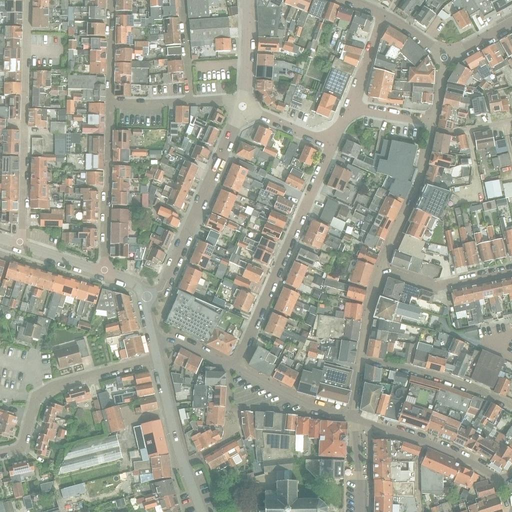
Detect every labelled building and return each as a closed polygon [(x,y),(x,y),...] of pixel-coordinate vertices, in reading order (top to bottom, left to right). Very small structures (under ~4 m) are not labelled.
[(22,13),(22,1),(0,0),(0,1),(7,2),(7,8),(0,7),(0,12),(2,12),(22,13)] [(32,0),(33,8),(48,9),(48,7),(48,0),(32,0)] [(84,8),(105,8),(105,0),(87,0),(87,1),(85,1),(84,8)] [(116,0),(116,11),(130,12),(130,14),(136,14),(137,8),(131,8),(131,2),(131,0),(116,0)] [(148,18),(148,19),(148,26),(154,26),(154,20),(162,20),(162,17),(178,16),(176,0),(150,0),(151,8),(151,18),(148,18)] [(218,0),(207,1),(208,5),(188,7),(188,18),(209,17),(208,8),(219,7),(218,0)] [(256,0),(257,9),(281,8),(281,7),(282,0),(256,0)] [(285,21),(289,23),(298,0),(285,0),(284,4),(291,7),(285,21)] [(310,0),(298,0),(289,23),(290,23),(295,9),(302,11),(296,26),(303,28),(307,16),(308,14),(306,13),(310,0)] [(312,0),(308,14),(307,16),(320,20),(326,3),(318,0),(312,0)] [(403,0),(397,9),(408,16),(416,5),(419,7),(424,0),(418,0),(417,0),(403,0)] [(420,12),(414,21),(425,28),(435,14),(434,14),(437,10),(438,10),(445,1),(444,0),(428,0),(427,2),(425,5),(420,12)] [(463,11),(465,10),(459,0),(452,0),(451,2),(457,13),(453,16),(460,30),(471,24),(463,11)] [(459,0),(465,10),(469,17),(470,16),(475,13),(476,14),(478,13),(481,18),(484,17),(485,19),(492,15),(491,13),(495,11),(496,13),(501,9),(500,8),(505,5),(506,7),(511,4),(510,2),(511,2),(510,0),(459,0)] [(333,25),(335,19),(339,8),(328,4),(322,22),(320,21),(315,33),(310,49),(311,49),(308,57),(311,58),(325,22),(333,25)] [(104,20),(105,8),(84,8),(69,7),(69,21),(73,21),(73,13),(89,13),(89,19),(104,20)] [(33,8),(32,18),(52,18),(52,14),(52,9),(48,9),(33,8)] [(257,9),(258,29),(278,30),(281,8),(257,9)] [(339,8),(335,19),(340,21),(338,26),(345,29),(346,25),(348,26),(353,12),(339,8)] [(437,16),(444,21),(451,17),(441,10),(437,16)] [(0,18),(2,18),(2,17),(6,18),(6,25),(21,25),(22,13),(0,12),(0,18)] [(350,42),(353,34),(355,35),(358,25),(363,27),(362,32),(367,33),(369,28),(372,19),(355,13),(349,31),(343,47),(362,51),(364,46),(350,42)] [(116,16),(116,27),(131,28),(148,28),(148,26),(148,19),(140,19),(140,23),(136,23),(135,24),(133,24),(133,17),(116,16)] [(52,18),(32,18),(32,28),(47,28),(48,22),(52,22),(52,18)] [(190,42),(206,41),(216,40),(231,39),(229,18),(189,21),(190,42)] [(163,20),(164,35),(179,34),(178,19),(163,20)] [(79,31),(79,36),(104,37),(104,25),(87,24),(87,32),(79,31)] [(0,49),(8,49),(8,44),(19,45),(19,39),(21,39),(21,28),(5,27),(5,35),(0,34),(0,49)] [(131,37),(131,30),(131,28),(116,27),(115,45),(132,45),(132,37),(131,37)] [(395,71),(400,71),(401,61),(396,58),(408,39),(388,27),(381,40),(377,55),(374,66),(394,72),(395,71)] [(297,45),(302,29),(298,28),(294,39),(289,37),(287,42),(297,45)] [(259,38),(276,40),(282,41),(284,31),(278,30),(258,29),(259,38)] [(179,34),(164,35),(158,35),(150,36),(149,36),(149,43),(148,43),(148,44),(157,43),(157,41),(165,40),(165,46),(179,45),(179,34)] [(511,39),(510,35),(498,42),(507,57),(505,58),(511,68),(511,70),(511,60),(510,57),(511,56),(511,39)] [(91,46),(91,51),(105,51),(106,40),(81,39),(81,45),(91,46)] [(232,52),(231,39),(216,40),(206,41),(206,42),(204,42),(205,47),(213,46),(212,44),(216,44),(217,52),(232,52)] [(282,43),(282,41),(276,40),(259,39),(258,51),(278,52),(278,48),(282,48),(284,49),(283,51),(291,53),(293,46),(282,43)] [(396,58),(401,61),(418,69),(427,58),(428,58),(408,39),(396,58)] [(493,72),(503,67),(506,65),(504,61),(503,62),(493,45),(481,51),(493,72)] [(293,46),(291,53),(297,55),(299,48),(293,46)] [(343,47),(339,60),(339,61),(355,67),(356,67),(356,68),(362,51),(343,47)] [(115,62),(131,63),(131,54),(134,54),(134,55),(142,55),(142,54),(148,54),(148,49),(134,48),(134,51),(115,50),(115,62)] [(171,48),(167,48),(168,56),(172,56),(179,55),(179,48),(171,48)] [(4,61),(20,61),(21,50),(18,50),(8,49),(0,49),(0,54),(4,54),(4,61)] [(105,63),(105,51),(91,51),(77,51),(77,56),(84,56),(84,55),(90,56),(90,63),(105,63)] [(478,53),(463,62),(467,71),(473,74),(477,73),(483,79),(484,78),(491,75),(478,53)] [(258,55),(257,67),(285,70),(286,69),(297,73),(297,66),(284,62),(273,62),(273,57),(258,55)] [(418,69),(401,61),(400,71),(399,82),(433,85),(434,70),(433,70),(427,58),(418,69)] [(334,59),(331,69),(350,76),(350,77),(351,77),(355,67),(339,61),(339,60),(334,59)] [(166,67),(166,74),(182,73),(180,61),(167,62),(167,60),(162,60),(157,60),(157,61),(154,61),(154,67),(166,67)] [(0,72),(20,73),(20,61),(4,61),(4,66),(0,66),(0,72)] [(458,65),(447,82),(463,86),(470,76),(479,83),(482,80),(483,79),(477,73),(473,74),(467,71),(463,62),(461,63),(458,65)] [(105,75),(105,63),(90,63),(90,74),(105,75)] [(115,64),(114,76),(130,76),(130,69),(148,69),(149,63),(131,63),(131,65),(115,64)] [(284,75),(285,70),(257,67),(256,78),(271,80),(272,74),(284,75)] [(321,94),(339,101),(340,101),(350,77),(350,76),(331,69),(321,94)] [(33,71),(33,80),(50,80),(50,75),(60,75),(60,80),(61,80),(67,80),(67,76),(67,71),(63,70),(50,70),(50,72),(33,71)] [(373,70),(367,97),(379,99),(379,101),(387,102),(388,101),(392,101),(392,103),(401,104),(401,102),(402,102),(403,97),(403,92),(391,91),(390,91),(393,76),(373,70)] [(20,84),(20,73),(0,72),(0,77),(4,77),(4,84),(20,84)] [(161,79),(162,81),(163,81),(163,83),(167,83),(167,84),(182,83),(183,83),(182,73),(166,74),(162,74),(163,78),(161,79)] [(299,86),(301,76),(295,74),(292,84),(299,86)] [(96,76),(70,76),(67,76),(67,80),(67,84),(68,84),(68,90),(83,90),(83,95),(73,95),(73,102),(86,102),(104,103),(105,79),(96,79),(96,76)] [(130,80),(130,76),(114,76),(114,86),(130,86),(130,80)] [(33,80),(33,89),(50,89),(50,91),(62,91),(63,87),(52,87),(52,86),(50,86),(50,80),(33,80)] [(483,80),(481,82),(477,86),(483,90),(488,84),(483,80)] [(276,110),(283,112),(285,107),(278,104),(277,107),(273,103),(275,102),(270,93),(271,93),(272,83),(256,81),(255,91),(258,91),(267,106),(271,104),(276,110)] [(391,91),(403,92),(432,95),(433,85),(399,82),(393,81),(391,91)] [(472,92),(474,92),(475,89),(463,86),(447,82),(445,94),(462,98),(463,92),(472,95),(472,92)] [(0,87),(4,88),(4,95),(20,95),(20,84),(4,84),(0,83),(0,87)] [(146,86),(130,86),(114,86),(114,97),(130,98),(130,91),(146,91),(146,86)] [(285,107),(289,108),(293,96),(296,86),(291,86),(284,104),(285,107)] [(299,98),(300,99),(304,88),(297,86),(296,86),(293,96),(299,98)] [(50,89),(33,89),(33,98),(50,98),(50,94),(52,94),(52,96),(58,96),(58,100),(63,100),(63,96),(67,97),(67,91),(62,91),(50,91),(50,89)] [(431,105),(432,95),(403,92),(403,97),(412,98),(411,103),(431,105)] [(491,92),(486,93),(490,114),(502,112),(509,110),(507,99),(500,101),(498,92),(491,94),(491,92)] [(313,104),(311,111),(316,113),(328,118),(331,111),(334,113),(335,113),(339,101),(321,94),(317,93),(313,103),(313,104)] [(445,94),(442,106),(457,109),(459,102),(470,105),(470,100),(462,98),(445,94)] [(293,96),(289,108),(294,110),(299,98),(293,96)] [(5,97),(5,108),(20,108),(20,98),(5,97)] [(50,105),(50,98),(33,98),(33,108),(59,108),(59,104),(52,104),(52,105),(50,105)] [(294,110),(299,112),(304,100),(300,99),(299,98),(294,110)] [(486,114),(483,98),(472,100),(475,116),(486,114)] [(299,112),(304,113),(308,102),(304,100),(299,112)] [(313,103),(308,102),(304,113),(309,115),(311,111),(313,104),(313,103)] [(77,111),(77,115),(103,116),(104,105),(89,104),(88,113),(86,113),(86,111),(77,111)] [(460,109),(457,109),(442,106),(439,119),(453,122),(455,122),(456,117),(466,119),(467,111),(460,109)] [(0,119),(7,120),(19,120),(20,108),(5,108),(0,107),(0,119)] [(175,123),(172,123),(170,123),(170,136),(177,136),(177,124),(188,123),(189,107),(176,107),(175,123)] [(222,112),(213,108),(204,107),(202,112),(209,115),(207,120),(220,126),(224,118),(221,116),(222,112)] [(51,123),(51,118),(46,118),(46,110),(28,110),(28,128),(50,128),(51,128),(51,123)] [(73,115),(73,122),(81,122),(82,119),(84,119),(87,119),(87,125),(82,125),(82,134),(103,135),(103,116),(77,115),(73,115)] [(197,119),(197,118),(190,115),(190,123),(203,129),(197,141),(202,143),(202,142),(212,146),(219,130),(209,126),(209,127),(207,126),(208,124),(197,119)] [(0,119),(0,142),(1,142),(3,143),(19,143),(19,131),(3,130),(4,127),(7,127),(7,120),(0,119)] [(454,123),(455,122),(453,122),(439,119),(437,128),(448,130),(460,127),(460,124),(454,123)] [(51,123),(51,128),(50,128),(50,134),(54,134),(65,134),(66,134),(66,123),(51,123)] [(271,133),(259,127),(253,142),(265,147),(266,146),(271,149),(274,141),(271,140),(274,134),(271,133)] [(113,131),(113,150),(128,150),(129,132),(113,131)] [(474,134),(477,150),(486,148),(487,153),(490,152),(491,157),(496,156),(491,131),(474,134)] [(65,134),(65,140),(65,145),(65,150),(65,152),(71,153),(71,148),(72,148),(72,144),(80,144),(80,134),(66,134),(65,134)] [(432,153),(446,156),(447,153),(447,151),(457,153),(459,154),(461,153),(467,155),(469,154),(468,149),(465,136),(454,138),(436,134),(433,149),(432,153)] [(88,146),(88,155),(103,156),(103,138),(88,137),(88,146)] [(416,148),(416,147),(383,140),(383,141),(380,155),(379,160),(411,168),(415,148),(416,148)] [(342,153),(341,153),(354,159),(352,165),(370,173),(372,167),(372,166),(373,161),(373,160),(358,154),(361,147),(347,141),(342,153)] [(242,142),(236,155),(249,161),(252,155),(257,157),(260,150),(242,142)] [(18,155),(19,143),(3,143),(3,145),(4,145),(4,149),(0,148),(0,154),(15,155),(18,155)] [(290,166),(293,159),(295,154),(298,147),(290,143),(282,163),(290,166)] [(210,151),(196,145),(191,157),(201,162),(203,158),(206,159),(210,151)] [(278,152),(271,149),(266,146),(265,147),(263,152),(276,158),(278,152)] [(293,159),(290,166),(300,171),(304,164),(310,166),(316,152),(305,148),(301,157),(295,154),(293,159)] [(146,151),(128,150),(113,150),(112,162),(128,162),(128,156),(143,157),(143,155),(146,155),(146,151)] [(432,153),(429,165),(442,169),(447,170),(448,166),(454,166),(455,161),(456,158),(450,157),(446,156),(432,153)] [(0,159),(2,159),(1,176),(2,176),(18,176),(18,158),(15,158),(15,155),(0,154),(0,159)] [(373,161),(372,166),(372,167),(377,169),(376,174),(387,176),(396,180),(401,183),(402,182),(404,183),(404,182),(406,183),(407,183),(409,184),(410,181),(408,177),(411,168),(379,160),(380,155),(375,154),(373,160),(373,161)] [(31,158),(31,170),(46,170),(46,162),(55,162),(55,156),(54,156),(42,155),(41,155),(41,158),(31,158)] [(102,171),(103,156),(88,155),(86,155),(86,170),(102,171)] [(275,169),(279,160),(275,158),(271,167),(275,169)] [(176,169),(180,171),(194,177),(198,167),(185,161),(182,167),(178,165),(176,169)] [(232,165),(228,176),(251,186),(253,181),(245,178),(248,172),(252,174),(254,169),(239,162),(237,167),(232,165)] [(336,167),(331,177),(347,183),(349,178),(355,181),(359,170),(347,165),(345,171),(336,167)] [(440,174),(442,169),(429,165),(426,175),(450,182),(451,178),(440,174)] [(112,178),(127,179),(131,179),(131,177),(129,177),(129,167),(112,167),(112,178)] [(300,180),(303,175),(293,169),(285,184),(300,191),(304,182),(300,180)] [(31,174),(31,185),(46,185),(46,182),(51,182),(51,174),(46,174),(46,170),(31,170),(31,174)] [(157,170),(155,175),(162,178),(164,173),(157,170)] [(268,173),(261,170),(258,176),(264,179),(268,173)] [(146,178),(152,179),(154,173),(147,171),(146,178)] [(189,189),(194,177),(180,171),(175,183),(189,189)] [(102,173),(86,173),(86,180),(76,180),(76,186),(86,186),(102,186),(102,173)] [(160,183),(162,178),(155,175),(153,180),(160,183)] [(265,192),(268,193),(282,199),(286,191),(279,188),(281,182),(267,175),(261,189),(265,191),(265,192)] [(446,192),(447,187),(448,187),(450,182),(426,175),(422,185),(423,185),(436,189),(446,192)] [(0,200),(17,201),(18,176),(2,176),(1,185),(0,184),(0,193),(1,193),(1,199),(0,198),(0,200)] [(228,176),(223,187),(239,193),(241,187),(249,191),(251,186),(228,176)] [(387,176),(381,189),(389,193),(403,200),(411,185),(407,183),(406,183),(404,182),(404,183),(402,182),(401,183),(396,180),(387,176)] [(345,189),(347,183),(331,177),(327,187),(336,191),(334,196),(346,202),(350,191),(345,189)] [(112,178),(112,193),(127,193),(127,179),(112,178)] [(498,180),(484,183),(487,199),(501,196),(498,180)] [(184,200),(189,189),(175,183),(172,189),(165,186),(163,191),(184,200)] [(508,183),(502,184),(505,198),(505,199),(508,198),(509,199),(511,198),(508,183)] [(48,185),(46,185),(31,185),(31,201),(31,209),(49,210),(49,200),(48,200),(48,185)] [(442,221),(447,199),(445,198),(448,192),(446,192),(436,189),(423,185),(421,188),(412,209),(431,217),(442,221)] [(378,188),(372,200),(397,212),(401,204),(403,200),(389,193),(378,188)] [(83,196),(83,202),(98,202),(98,192),(90,192),(90,190),(75,189),(75,196),(83,196)] [(265,191),(261,189),(258,195),(275,202),(273,208),(288,215),(293,205),(282,200),(282,199),(268,193),(265,192),(265,191)] [(222,190),(217,202),(241,212),(247,215),(251,216),(254,210),(247,207),(246,209),(242,208),(243,207),(236,204),(236,205),(234,204),(237,197),(222,190)] [(179,210),(184,200),(163,191),(161,196),(168,199),(166,204),(179,210)] [(112,205),(126,205),(131,205),(131,194),(129,194),(129,193),(127,193),(112,193),(112,205)] [(156,197),(148,194),(148,199),(158,204),(159,200),(155,198),(156,197)] [(158,204),(148,199),(148,208),(151,209),(152,205),(156,207),(158,204)] [(2,212),(17,212),(17,201),(0,200),(0,207),(2,207),(2,212)] [(328,200),(325,205),(336,210),(338,204),(328,200)] [(393,221),(397,212),(372,200),(368,209),(393,221)] [(98,212),(98,202),(83,202),(82,211),(98,212)] [(238,217),(241,212),(217,202),(212,212),(227,219),(230,212),(233,213),(234,215),(238,217)] [(494,202),(482,205),(484,212),(496,210),(494,202)] [(334,215),(336,210),(325,205),(323,210),(334,215)] [(337,215),(346,218),(349,210),(341,206),(337,215)] [(176,229),(179,221),(180,221),(176,219),(178,215),(160,207),(157,215),(164,218),(162,223),(176,229)] [(462,245),(463,248),(466,266),(478,264),(474,243),(468,244),(460,208),(454,209),(462,245)] [(387,232),(393,221),(368,209),(368,210),(378,215),(375,220),(367,216),(366,218),(354,212),(352,216),(365,222),(372,226),(387,232)] [(442,221),(431,217),(412,209),(407,222),(410,224),(423,228),(442,236),(443,222),(442,221)] [(62,224),(62,215),(64,215),(64,210),(51,210),(51,215),(40,215),(40,227),(62,227),(62,224)] [(323,210),(321,215),(331,220),(334,215),(323,210)] [(17,224),(17,212),(2,212),(0,211),(0,218),(2,218),(2,224),(17,224)] [(97,221),(98,212),(82,211),(82,224),(93,224),(94,221),(97,221)] [(111,224),(110,245),(139,245),(139,239),(127,239),(127,211),(112,211),(111,224)] [(259,213),(257,219),(282,230),(287,219),(271,212),(267,220),(264,219),(266,216),(259,213)] [(211,214),(206,227),(220,233),(223,226),(235,231),(237,226),(226,221),(211,214)] [(329,226),(331,220),(321,215),(318,221),(329,226)] [(345,223),(333,217),(329,226),(341,232),(345,223)] [(511,255),(511,226),(507,228),(504,218),(499,219),(503,240),(505,240),(509,257),(511,255)] [(278,240),(282,230),(257,219),(254,224),(261,227),(262,223),(265,224),(262,233),(278,240)] [(307,232),(339,245),(339,244),(341,241),(325,234),(328,228),(312,221),(307,232)] [(369,234),(384,241),(387,232),(372,226),(365,222),(363,225),(360,231),(361,231),(369,234)] [(247,230),(253,233),(256,226),(250,223),(247,230)] [(444,247),(442,236),(423,228),(410,224),(405,235),(427,243),(444,247)] [(74,240),(97,240),(97,230),(94,230),(94,228),(83,227),(83,234),(74,234),(74,240)] [(482,263),(493,260),(490,243),(483,244),(481,232),(479,233),(478,229),(473,230),(476,246),(478,245),(482,263)] [(151,234),(149,240),(153,242),(153,243),(167,249),(174,234),(164,230),(160,238),(151,234)] [(210,231),(208,237),(217,240),(219,235),(210,231)] [(380,251),(384,241),(369,234),(361,231),(359,236),(362,237),(360,243),(367,246),(380,251)] [(449,231),(444,232),(447,247),(448,252),(449,251),(451,251),(455,269),(466,266),(463,248),(454,250),(450,231),(449,231)] [(337,250),(339,245),(307,232),(303,243),(319,249),(321,244),(337,250)] [(342,239),(349,243),(352,238),(345,234),(342,239)] [(448,252),(447,247),(444,247),(427,243),(405,235),(398,252),(395,250),(395,251),(423,262),(426,253),(448,258),(448,252)] [(259,244),(244,238),(241,236),(239,241),(248,245),(271,255),(276,244),(262,238),(259,244)] [(208,237),(205,242),(214,246),(217,240),(208,237)] [(62,240),(61,244),(65,244),(65,245),(82,245),(82,251),(90,251),(90,249),(97,249),(97,240),(74,240),(72,240),(62,240)] [(146,246),(142,259),(146,261),(146,262),(144,266),(153,270),(157,261),(161,263),(165,254),(152,249),(153,246),(152,246),(153,243),(153,242),(149,240),(147,244),(146,246)] [(501,240),(490,243),(493,260),(505,258),(501,240)] [(211,254),(214,248),(199,241),(194,252),(227,267),(229,262),(211,254)] [(267,265),(271,255),(248,245),(239,241),(237,245),(255,253),(252,259),(267,265)] [(229,244),(226,251),(232,254),(235,247),(229,244)] [(110,257),(127,258),(127,250),(137,250),(136,259),(142,259),(146,246),(142,246),(139,246),(139,245),(110,245),(110,255),(110,257)] [(377,257),(368,253),(369,250),(361,247),(357,259),(374,266),(377,257)] [(319,262),(331,266),(334,259),(321,253),(319,258),(300,250),(295,260),(312,268),(315,261),(319,262)] [(423,262),(395,251),(390,264),(408,271),(408,270),(418,274),(423,262)] [(225,271),(227,267),(194,252),(189,263),(204,270),(208,261),(212,263),(211,265),(224,271),(224,270),(225,271)] [(232,254),(229,262),(245,269),(242,277),(258,284),(263,271),(247,264),(239,261),(241,257),(232,254)] [(348,278),(346,282),(353,284),(367,288),(375,267),(373,267),(360,262),(357,261),(353,271),(352,275),(349,274),(348,278)] [(9,279),(16,281),(20,265),(10,262),(5,280),(2,280),(0,287),(0,295),(4,297),(9,279)] [(294,262),(289,274),(311,283),(313,278),(308,276),(306,277),(305,278),(303,277),(307,268),(294,262)] [(31,268),(20,265),(16,281),(10,300),(8,307),(8,308),(15,310),(17,301),(16,301),(21,283),(26,284),(31,268)] [(200,279),(202,274),(188,268),(183,279),(207,289),(209,284),(200,279)] [(24,312),(31,314),(43,272),(33,269),(28,285),(34,287),(29,305),(27,304),(24,312)] [(53,275),(43,272),(31,314),(42,317),(43,313),(38,312),(39,306),(38,304),(43,289),(49,291),(53,275)] [(326,279),(337,282),(339,276),(327,273),(326,279)] [(309,288),(311,283),(289,274),(284,284),(298,290),(301,282),(303,283),(304,285),(309,288)] [(56,312),(66,278),(56,275),(51,292),(55,293),(47,317),(54,319),(56,312)] [(314,276),(313,278),(311,283),(318,286),(320,287),(323,280),(314,277),(314,276)] [(247,289),(250,283),(237,277),(234,284),(247,289)] [(77,282),(66,278),(56,312),(61,314),(66,296),(72,298),(77,282)] [(205,294),(207,289),(183,279),(178,289),(193,296),(195,290),(205,294)] [(357,288),(325,279),(323,286),(347,293),(346,298),(363,302),(366,290),(357,288)] [(401,284),(401,283),(388,279),(382,297),(380,297),(380,298),(398,303),(408,306),(411,297),(431,304),(434,294),(401,284)] [(511,310),(511,288),(510,279),(500,281),(503,295),(508,294),(510,301),(509,301),(511,311),(511,310)] [(247,312),(254,298),(236,290),(238,287),(223,281),(221,285),(235,291),(233,298),(237,299),(234,307),(247,312)] [(497,297),(503,295),(500,281),(490,283),(497,311),(497,313),(502,312),(500,303),(499,304),(497,297)] [(74,299),(80,301),(76,316),(80,317),(90,286),(79,282),(74,299)] [(492,313),(497,311),(490,283),(480,285),(484,300),(489,299),(491,306),(490,306),(492,313)] [(480,285),(471,287),(480,324),(489,322),(488,317),(483,318),(481,308),(480,308),(478,301),(484,300),(480,285)] [(100,289),(90,286),(80,317),(79,321),(78,324),(77,328),(77,329),(89,333),(92,325),(81,322),(81,319),(83,320),(83,318),(85,318),(89,303),(95,305),(100,289)] [(466,288),(461,290),(464,304),(466,311),(471,310),(472,315),(473,315),(475,325),(480,324),(471,287),(466,288)] [(283,288),(278,299),(302,309),(308,312),(310,307),(296,301),(298,295),(283,288)] [(133,310),(130,298),(112,292),(102,289),(96,310),(106,312),(107,315),(117,313),(117,314),(133,310)] [(321,293),(315,290),(311,298),(317,301),(321,293)] [(463,304),(464,304),(461,290),(450,292),(455,313),(465,311),(463,304)] [(181,332),(184,333),(184,332),(206,343),(207,344),(215,329),(224,312),(222,311),(210,306),(177,291),(176,295),(177,295),(175,299),(165,322),(181,331),(181,332)] [(210,306),(222,311),(225,303),(213,298),(210,306)] [(420,309),(408,306),(398,303),(380,298),(374,318),(392,321),(391,322),(400,324),(402,316),(417,321),(420,309)] [(8,307),(10,300),(4,299),(2,305),(8,307)] [(300,314),(302,309),(278,299),(273,310),(289,317),(293,308),(296,309),(295,311),(296,313),(300,314)] [(336,311),(334,318),(360,322),(363,305),(350,304),(345,303),(344,313),(336,311)] [(310,307),(308,312),(316,315),(318,309),(311,306),(310,307)] [(117,313),(107,315),(107,319),(118,317),(119,323),(119,324),(136,320),(133,310),(117,314),(117,313)] [(244,320),(224,312),(215,329),(207,344),(206,345),(217,351),(230,325),(239,329),(244,320)] [(272,313),(268,323),(290,332),(291,330),(294,331),(295,328),(288,325),(287,328),(284,327),(287,319),(272,313)] [(305,324),(311,327),(315,316),(309,314),(305,324)] [(357,342),(360,322),(334,318),(319,315),(315,338),(328,340),(329,337),(357,342)] [(18,332),(16,340),(27,344),(28,342),(31,343),(33,339),(38,340),(40,334),(46,336),(51,320),(38,317),(35,326),(27,324),(26,328),(20,327),(17,327),(17,332),(18,332)] [(67,325),(77,328),(78,324),(79,321),(69,318),(67,325)] [(400,324),(391,322),(392,321),(374,318),(372,330),(387,332),(404,335),(404,331),(400,330),(401,324),(400,324)] [(119,323),(105,326),(105,333),(121,330),(122,335),(139,331),(136,320),(119,324),(119,323)] [(268,323),(264,333),(278,339),(280,335),(283,336),(288,338),(295,341),(298,336),(290,332),(268,323)] [(230,325),(217,351),(228,356),(236,340),(230,337),(235,328),(239,330),(239,329),(230,325)] [(476,328),(464,331),(465,337),(477,334),(476,330),(476,328)] [(372,330),(369,340),(394,345),(394,344),(385,342),(387,337),(408,340),(408,335),(404,335),(387,332),(372,330)] [(295,341),(304,345),(306,341),(306,339),(301,337),(298,336),(295,341)] [(120,350),(119,352),(121,360),(128,358),(144,354),(140,337),(123,341),(125,349),(120,350)] [(275,339),(272,345),(268,353),(257,348),(248,366),(268,376),(274,365),(273,364),(276,357),(277,358),(284,344),(275,339)] [(430,352),(425,367),(445,373),(446,372),(451,374),(464,344),(453,339),(448,350),(442,348),(441,351),(432,348),(431,350),(431,349),(430,352)] [(76,345),(55,351),(60,369),(69,366),(69,365),(73,363),(73,365),(82,363),(81,359),(89,357),(84,340),(76,342),(76,345)] [(392,353),(394,345),(369,340),(366,356),(384,360),(386,351),(392,353)] [(306,341),(304,345),(301,350),(308,353),(311,342),(306,341)] [(336,349),(327,348),(321,347),(320,351),(316,350),(318,344),(311,342),(308,353),(307,357),(326,361),(332,363),(333,360),(353,364),(357,343),(342,341),(341,351),(336,350),(336,349)] [(409,364),(412,344),(406,343),(403,363),(409,364)] [(284,350),(291,353),(294,347),(287,344),(284,350)] [(475,348),(464,344),(451,374),(462,378),(462,377),(467,379),(468,378),(472,380),(484,352),(482,351),(481,353),(474,351),(475,348)] [(425,367),(430,352),(417,348),(413,364),(425,367)] [(180,349),(173,363),(182,367),(179,384),(183,385),(184,384),(184,379),(186,369),(184,368),(191,354),(180,349)] [(503,360),(484,352),(472,380),(492,388),(503,360)] [(191,354),(184,368),(186,369),(195,373),(202,359),(191,354)] [(281,383),(289,368),(284,366),(288,358),(283,356),(272,378),(281,383)] [(323,371),(325,363),(325,361),(319,359),(316,369),(323,371)] [(294,371),(289,368),(281,383),(291,388),(300,371),(299,371),(302,366),(297,363),(294,369),(295,370),(294,371)] [(352,371),(325,363),(323,371),(322,373),(316,397),(322,399),(347,405),(349,400),(349,397),(351,392),(348,391),(352,371)] [(364,381),(366,382),(379,383),(382,370),(367,366),(364,381)] [(194,385),(224,387),(225,373),(214,373),(214,368),(204,368),(204,376),(199,375),(194,385)] [(493,392),(504,397),(510,383),(511,383),(511,379),(511,373),(506,369),(504,374),(505,375),(502,379),(499,378),(493,392)] [(303,373),(297,394),(315,399),(316,397),(322,373),(313,371),(312,375),(303,373)] [(134,374),(120,377),(121,381),(135,379),(137,385),(151,383),(149,373),(135,375),(134,374)] [(406,375),(395,373),(391,386),(391,387),(403,389),(406,376),(406,375)] [(403,389),(391,387),(382,418),(397,422),(405,396),(410,377),(406,376),(403,389)] [(426,432),(432,413),(440,386),(410,377),(405,396),(397,422),(426,432)] [(360,411),(372,414),(379,383),(366,382),(360,411)] [(137,395),(130,397),(123,398),(125,404),(138,401),(137,398),(153,394),(151,383),(135,386),(137,395)] [(382,418),(391,387),(391,386),(387,385),(379,383),(372,414),(382,418)] [(194,385),(193,395),(224,397),(224,387),(194,385)] [(432,413),(426,432),(440,437),(456,392),(440,386),(432,413)] [(64,407),(66,406),(70,405),(71,410),(77,408),(76,403),(92,399),(89,389),(84,390),(84,387),(68,391),(68,394),(64,395),(66,402),(63,403),(64,407)] [(105,410),(112,408),(111,406),(107,392),(98,394),(102,410),(105,409),(105,410)] [(456,392),(440,437),(453,442),(460,428),(460,426),(469,407),(479,410),(482,401),(473,397),(456,392)] [(192,406),(223,407),(224,397),(193,395),(192,406)] [(137,414),(158,409),(155,397),(139,401),(141,408),(135,409),(137,414)] [(47,407),(45,415),(55,418),(57,412),(61,413),(63,407),(51,403),(50,408),(47,407)] [(483,417),(487,419),(492,422),(500,409),(490,404),(483,417)] [(222,425),(223,407),(192,406),(192,409),(206,408),(206,424),(222,425)] [(111,433),(124,430),(118,407),(112,408),(105,410),(111,433)] [(84,411),(77,409),(75,415),(82,418),(84,411)] [(0,416),(1,417),(0,418),(0,423),(14,427),(16,418),(12,416),(13,414),(0,410),(0,416)] [(95,425),(104,422),(100,410),(96,412),(92,413),(95,425)] [(256,451),(260,451),(262,462),(263,473),(266,473),(274,472),(277,472),(292,470),(295,434),(297,418),(297,416),(286,415),(282,415),(282,414),(272,414),(272,415),(266,415),(266,413),(255,412),(254,429),(257,430),(258,443),(255,443),(256,451)] [(255,439),(252,413),(241,413),(242,427),(245,440),(255,439)] [(44,429),(55,432),(57,425),(53,423),(55,418),(45,415),(42,423),(45,424),(44,429)] [(474,435),(483,417),(480,422),(476,420),(472,427),(474,428),(472,430),(467,428),(466,430),(460,426),(460,428),(453,442),(465,449),(466,448),(473,434),(474,435)] [(487,419),(483,417),(474,435),(480,438),(486,427),(485,426),(487,421),(486,420),(487,419)] [(297,418),(295,434),(303,435),(302,450),(308,450),(309,439),(308,439),(309,420),(309,419),(297,418)] [(139,450),(141,460),(150,458),(168,456),(161,420),(141,424),(141,425),(133,427),(138,450),(139,450)] [(309,420),(308,439),(309,439),(312,440),(314,440),(314,445),(319,445),(320,445),(321,421),(314,421),(309,420)] [(196,422),(193,422),(206,448),(215,443),(215,442),(220,439),(215,430),(210,433),(209,432),(210,428),(202,427),(202,422),(196,421),(196,422)] [(319,445),(319,456),(344,458),(345,456),(345,442),(345,440),(345,438),(346,438),(346,434),(346,431),(347,424),(333,423),(333,422),(321,421),(320,445),(319,445)] [(487,421),(485,426),(486,427),(491,430),(494,425),(487,421)] [(198,452),(206,448),(193,422),(192,422),(189,423),(193,430),(188,433),(198,452)] [(14,427),(0,423),(0,436),(6,438),(7,435),(11,436),(14,427)] [(473,434),(466,448),(476,454),(477,453),(491,461),(500,446),(487,438),(491,430),(486,427),(480,438),(474,435),(473,434)] [(490,461),(490,462),(502,470),(508,462),(511,464),(511,427),(510,427),(501,444),(500,446),(491,461),(490,461)] [(39,434),(37,442),(47,445),(49,439),(53,440),(55,432),(44,429),(42,435),(39,434)] [(67,449),(58,475),(122,459),(116,435),(67,449)] [(227,444),(220,448),(226,461),(230,458),(235,466),(237,465),(241,462),(240,460),(247,456),(240,437),(234,441),(227,444)] [(373,463),(400,463),(409,463),(414,463),(415,463),(418,456),(420,448),(396,441),(372,441),(373,463)] [(47,445),(37,442),(34,450),(38,451),(36,455),(48,458),(50,452),(46,451),(47,445)] [(220,448),(203,458),(210,470),(218,466),(220,471),(227,467),(233,478),(239,475),(239,474),(235,466),(230,458),(226,461),(220,448)] [(125,459),(131,458),(130,450),(123,451),(125,459)] [(442,475),(454,481),(460,467),(461,466),(427,451),(421,466),(421,494),(447,497),(451,487),(442,488),(442,475)] [(169,468),(168,456),(150,458),(141,460),(142,462),(133,463),(134,472),(169,468)] [(343,480),(344,461),(304,460),(304,468),(318,482),(323,483),(323,479),(343,480)] [(11,485),(14,498),(23,496),(20,483),(16,484),(14,475),(19,474),(19,477),(24,476),(24,477),(25,478),(32,476),(34,475),(33,471),(34,471),(32,463),(28,464),(27,461),(11,465),(12,468),(8,469),(10,479),(3,481),(4,487),(11,485)] [(373,463),(374,481),(382,481),(382,483),(414,482),(414,463),(409,463),(409,471),(401,472),(400,463),(373,463)] [(263,474),(263,473),(262,467),(254,467),(255,475),(263,474)] [(460,467),(454,481),(454,482),(454,484),(458,486),(459,485),(470,489),(473,483),(472,483),(476,482),(479,476),(473,473),(460,467)] [(170,479),(169,468),(134,472),(133,472),(133,477),(152,476),(153,481),(170,479)] [(266,482),(266,490),(266,492),(274,492),(274,491),(274,484),(274,482),(274,480),(274,472),(266,473),(266,482)] [(323,504),(325,503),(323,502),(322,503),(319,501),(319,499),(317,499),(317,501),(312,501),(312,499),(309,499),(309,501),(304,501),(304,499),(302,499),(302,501),(295,501),(295,494),(298,494),(298,491),(295,491),(295,484),(297,484),(297,482),(295,482),(295,480),(294,480),(294,482),(278,482),(278,480),(276,480),(276,482),(274,482),(274,484),(276,484),(276,491),(274,491),(274,492),(266,492),(266,490),(265,490),(265,492),(263,492),(263,494),(265,494),(265,501),(263,502),(263,503),(265,503),(265,508),(257,508),(257,511),(256,511),(325,511),(326,511),(325,509),(328,508),(327,507),(326,507),(323,504)] [(145,503),(175,495),(170,481),(150,486),(153,495),(143,497),(145,503)] [(374,481),(374,497),(392,498),(414,498),(414,482),(382,483),(382,481),(374,481)] [(478,499),(480,498),(494,494),(492,485),(489,486),(487,481),(475,485),(478,499)] [(53,482),(40,485),(42,493),(50,491),(53,482)] [(78,486),(60,490),(62,498),(80,493),(78,486)] [(465,499),(468,492),(463,489),(460,497),(465,499)] [(502,511),(497,493),(494,494),(480,498),(481,503),(468,507),(469,511),(502,511)] [(162,511),(166,511),(179,508),(175,495),(145,503),(142,504),(144,510),(161,506),(162,511)] [(373,511),(416,511),(416,509),(415,505),(391,505),(392,498),(374,497),(373,511)] [(123,499),(115,501),(117,508),(125,506),(123,499)] [(4,503),(6,511),(13,511),(11,501),(4,503)] [(438,504),(434,505),(436,511),(451,511),(449,502),(440,505),(440,506),(439,506),(438,504)] [(467,511),(464,502),(459,504),(461,511),(460,511),(467,511)]
